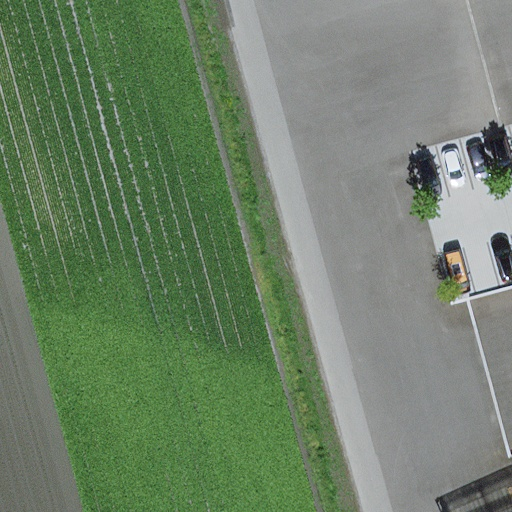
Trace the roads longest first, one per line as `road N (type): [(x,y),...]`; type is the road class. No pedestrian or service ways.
road 1 (track): [(242,0),(385,511)]
road 2 (track): [(261,68),(502,0)]
